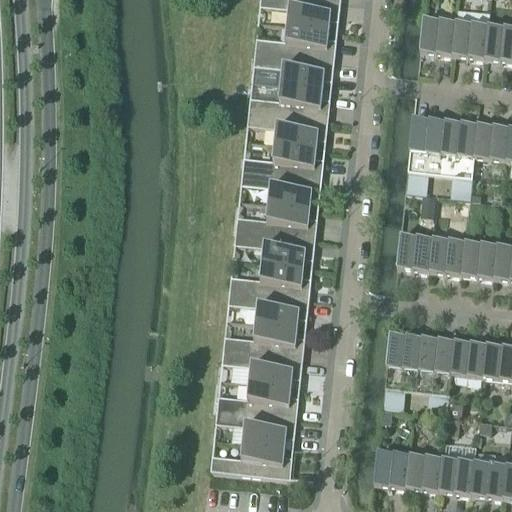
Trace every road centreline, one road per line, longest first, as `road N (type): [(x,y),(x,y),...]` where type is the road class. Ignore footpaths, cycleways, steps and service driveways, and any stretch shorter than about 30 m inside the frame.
road 1 (secondary): [(11,511),(47,211),(43,0)]
road 2 (secondary): [(23,198),(0,425)]
road 3 (residential): [(352,308),(374,91)]
road 4 (residential): [(329,511),(352,308)]
road 5 (secondary): [(15,0),(23,198)]
road 6 (residential): [(511,323),(352,308)]
road 7 (residential): [(511,104),(374,91)]
